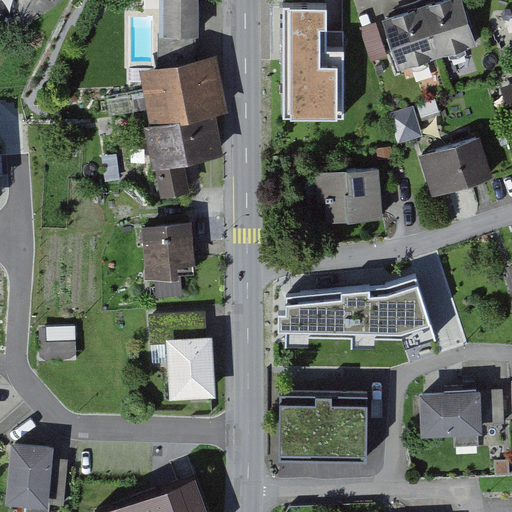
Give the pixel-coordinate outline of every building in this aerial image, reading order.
[(156,0),(157,40),(198,40),(198,0),(156,0)] [(468,0),(453,0),(390,22),(407,71),(484,44),(468,0)] [(293,10),(293,66),(282,66),(282,112),(351,113),(351,66),(340,66),(340,10),(293,10)] [(213,60),(138,73),(154,171),(185,165),(220,159),(213,116),(222,114),(213,60)] [(416,101),(391,107),(398,139),(423,133),(416,101)] [(482,136),(424,154),(438,198),(496,180),(482,136)] [(185,165),(154,171),(160,200),(190,195),(185,165)] [(388,218),(384,170),(348,172),(352,221),(388,218)] [(135,223),(134,198),(93,200),(95,225),(135,223)] [(195,225),(150,228),(154,278),(198,275),(195,225)] [(325,294),(276,295),(278,358),(327,357),(325,294)] [(39,324),(40,358),(78,357),(77,323),(39,324)] [(217,328),(173,332),(177,390),(221,387),(217,328)] [(486,382),(428,385),(431,429),(489,425),(486,382)] [(371,393),(288,391),(287,455),(370,457),(371,393)] [(65,442),(21,439),(15,499),(60,503),(65,442)] [(216,511),(203,469),(142,488),(149,511),(216,511)]
